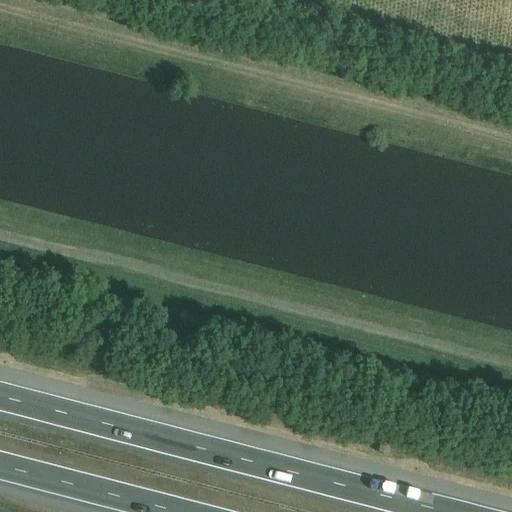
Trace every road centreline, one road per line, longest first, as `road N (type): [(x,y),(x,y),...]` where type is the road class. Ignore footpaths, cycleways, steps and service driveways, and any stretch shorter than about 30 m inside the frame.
road 1 (track): [(511,141),(0,12)]
road 2 (motorway): [(447,511),(0,396)]
road 3 (motorway): [(0,466),(174,511)]
